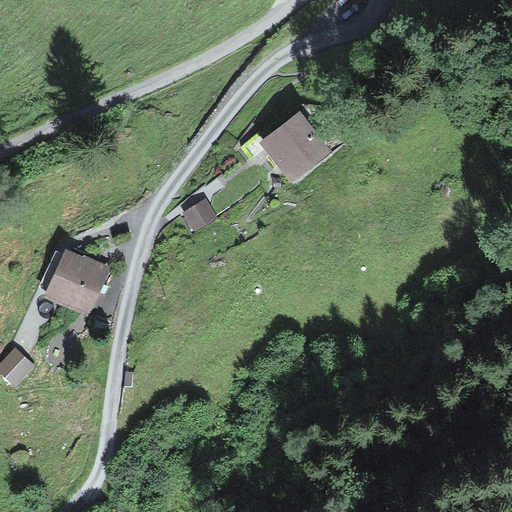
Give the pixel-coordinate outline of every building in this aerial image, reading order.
[(299,119),(275,138),(284,150),(276,157),(289,174),(322,148),(299,119)] [(204,203),(187,213),(196,227),(212,217),(204,203)] [(68,255),(51,292),(95,312),(103,294),(91,289),(101,267),(84,259),(83,262),(68,255)] [(232,356),(218,337),(176,371),(194,393),(213,378),(210,373),(232,356)] [(16,353),(2,368),(17,381),(31,366),(16,353)]
